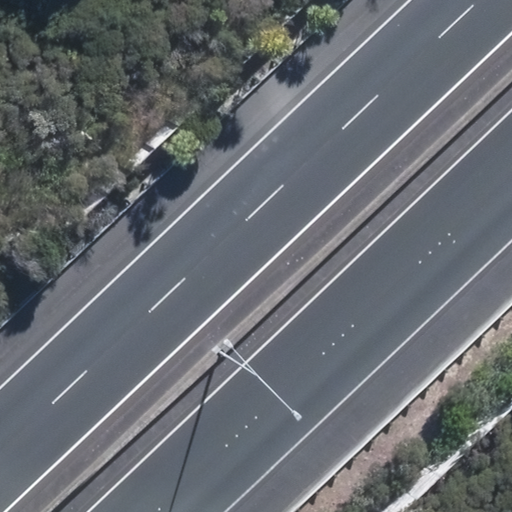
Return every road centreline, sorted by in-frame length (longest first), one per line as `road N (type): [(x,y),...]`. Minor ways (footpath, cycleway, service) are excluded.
road 1 (motorway): [(0,452),(477,0)]
road 2 (motorway): [(511,174),(154,511)]
